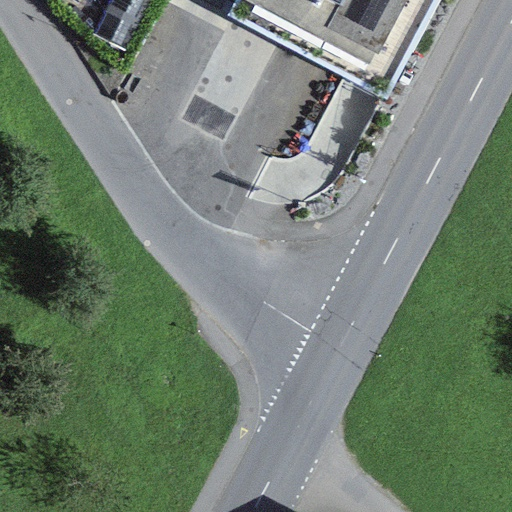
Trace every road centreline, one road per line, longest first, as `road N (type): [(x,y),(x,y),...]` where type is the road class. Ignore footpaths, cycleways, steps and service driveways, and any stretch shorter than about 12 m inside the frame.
road 1 (residential): [(0,0),(123,178),(182,243),(264,306),(339,347)]
road 2 (primary): [(339,347),(511,23)]
road 3 (primary): [(253,511),(339,347)]
